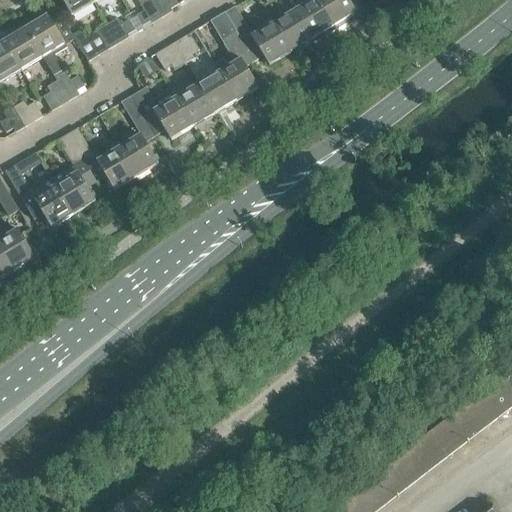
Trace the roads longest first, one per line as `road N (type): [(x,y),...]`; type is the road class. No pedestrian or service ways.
road 1 (secondary): [(0,437),(306,167)]
road 2 (secondary): [(306,167),(240,208),(0,397)]
road 3 (residential): [(0,158),(105,96),(121,58),(220,0)]
road 4 (secondary): [(511,19),(306,167)]
